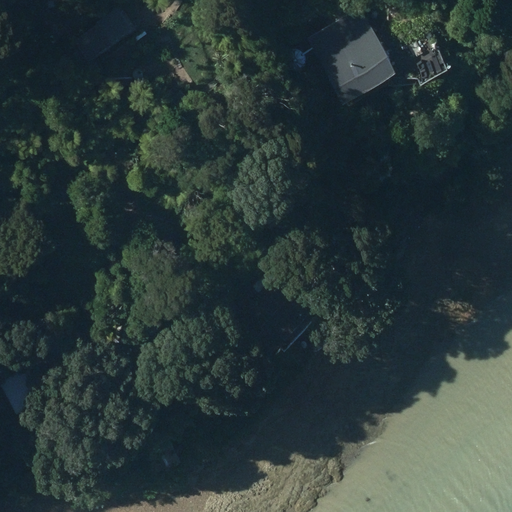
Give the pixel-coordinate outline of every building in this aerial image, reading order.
[(312,38),(354,108),(406,77),(363,6),(312,38)] [(76,41),(89,59),(131,29),(118,11),(76,41)] [(438,66),(431,69),(430,77),(437,80),(444,77),(444,69),(438,66)] [(294,293),(264,267),(224,313),(280,362),(328,307),(303,284),(294,293)] [(0,348),(0,372),(27,412),(73,380),(35,324),(0,348)] [(154,446),(171,473),(187,462),(169,436),(154,446)]
